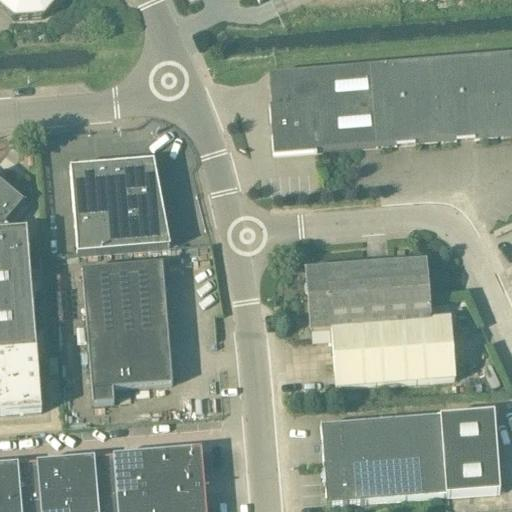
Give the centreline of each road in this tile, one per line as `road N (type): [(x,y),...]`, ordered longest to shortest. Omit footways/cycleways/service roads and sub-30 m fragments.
road 1 (unclassified): [(511,329),(455,227),(312,227),(235,239)]
road 2 (unclassified): [(265,511),(235,239)]
road 3 (unclassified): [(0,120),(119,111),(184,89)]
road 4 (unclassified): [(235,239),(217,166),(184,89)]
